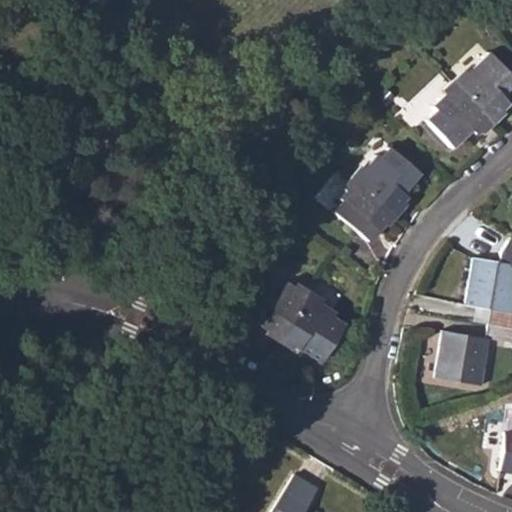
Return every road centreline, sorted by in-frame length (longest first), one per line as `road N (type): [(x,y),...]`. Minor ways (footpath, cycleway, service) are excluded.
road 1 (residential): [(0,284),(163,331),(343,441)]
road 2 (residential): [(511,161),(413,250),(394,286),(370,390),(343,441)]
road 3 (residential): [(343,441),(453,511)]
